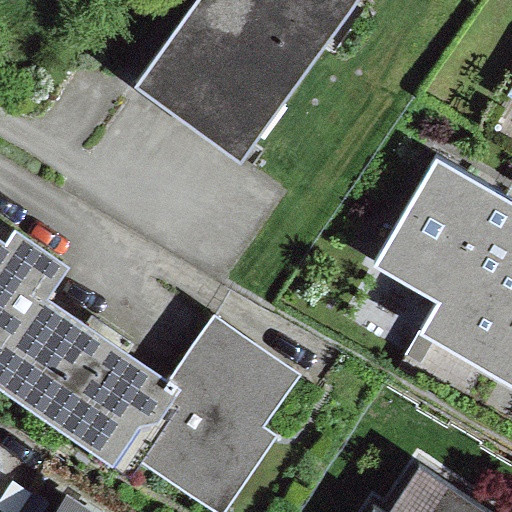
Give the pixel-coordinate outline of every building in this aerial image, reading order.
[(347,0),(188,0),(136,73),(240,148),(347,0)] [(511,190),(438,149),(394,224),(378,253),(442,289),(423,322),(511,372),(511,190)] [(68,256),(0,209),(0,378),(115,456),(122,445),(143,413),(158,411),(185,374),(174,368),(47,286),(68,256)] [(303,364),(213,305),(174,368),(185,374),(158,411),(143,413),(122,445),(224,511),(277,433),(265,422),(303,364)] [(389,505),(377,497),(366,511),(508,511),(420,456),(389,505)] [(109,511),(68,486),(51,511),(109,511)]
